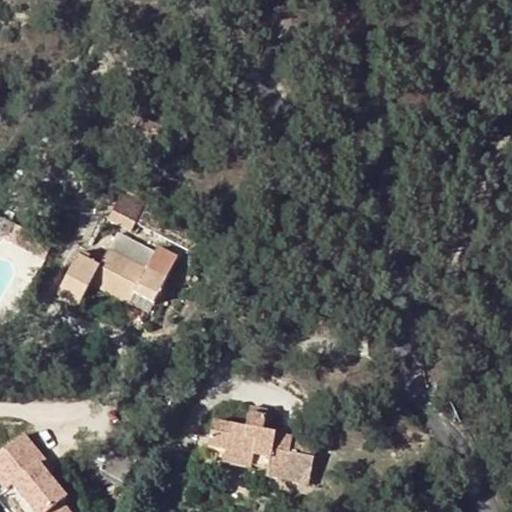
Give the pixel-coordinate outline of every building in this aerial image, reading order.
[(172,295),(179,282),(142,260),(135,273),(172,295)] [(125,291),(104,279),(85,313),(107,326),(116,309),(153,330),(159,319),(178,330),(204,284),(184,272),(179,282),(172,295),(135,273),(125,291)] [(178,330),(159,319),(153,330),(172,340),(178,330)] [(64,480),(33,445),(0,474),(0,487),(14,504),(24,496),(38,511),(73,511),(80,506),(60,484),(64,480)] [(357,511),(363,474),(321,467),(319,477),(290,472),(291,451),(270,448),(266,469),(236,465),(232,493),(248,495),(247,508),(277,511),(279,499),(294,501),(292,511),(357,511)] [(279,499),(277,511),(282,511),(292,511),(294,501),(279,499)]
